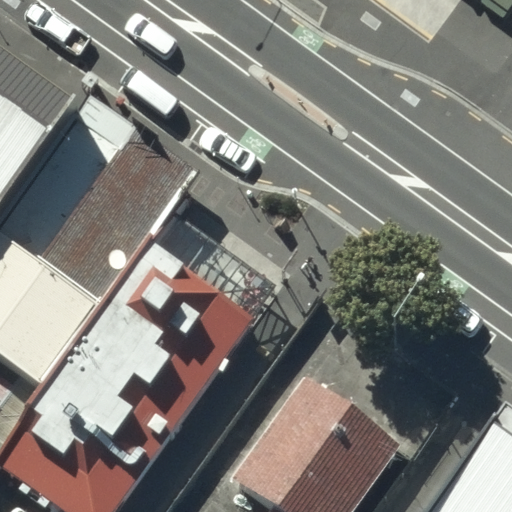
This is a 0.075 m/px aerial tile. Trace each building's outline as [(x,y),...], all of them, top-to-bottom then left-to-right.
[(0,214),(70,113),(0,63),(0,214)] [(0,360),(41,389),(181,193),(70,113),(0,214),(0,360)] [(121,511),(258,319),(152,244),(0,460),(0,468),(62,511),(121,511)] [(332,511),(393,424),(301,361),(227,468),(264,493),(250,511),(332,511)] [(511,511),(511,428),(495,417),(427,511),(511,511)]
